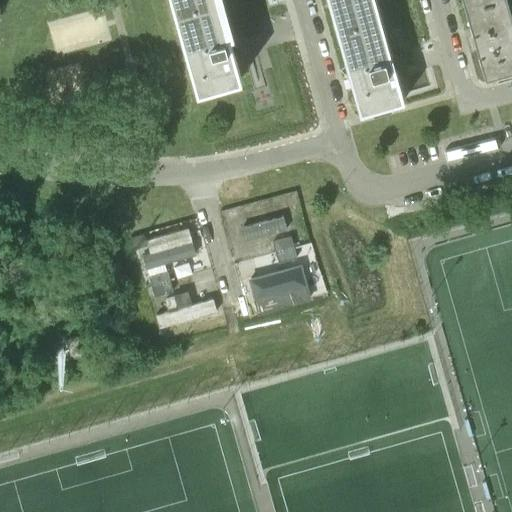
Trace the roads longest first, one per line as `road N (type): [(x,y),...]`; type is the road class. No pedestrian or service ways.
road 1 (residential): [(342,141),(159,176),(0,160)]
road 2 (residential): [(342,141),(359,183),(377,191),(511,155)]
road 3 (residential): [(302,0),(342,141)]
road 4 (residential): [(488,99),(463,90),(438,0)]
